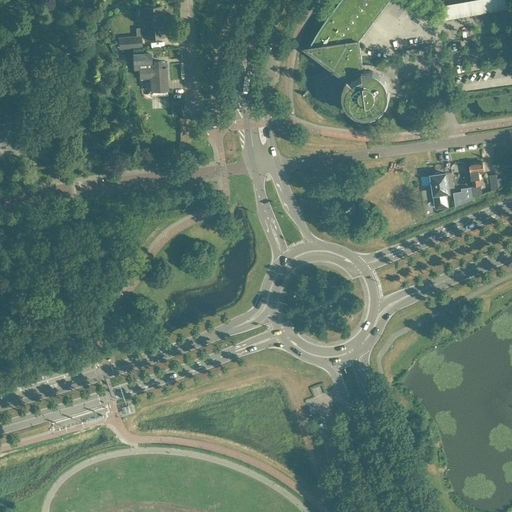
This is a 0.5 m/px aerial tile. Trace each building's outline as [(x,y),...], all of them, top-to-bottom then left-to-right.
[(372,71),(373,66),(371,65),(369,65),(367,65),(365,65),(362,65),(359,41),(389,0),(340,0),(327,18),(323,24),(319,30),(315,36),(312,42),(309,49),(308,50),(347,80),(346,82),(345,84),(344,86),(343,88),(343,90),(343,92),(343,94),(343,96),(343,98),(344,100),(345,102),(346,104),(347,106),(348,108),(350,109),(351,111),(353,112),(355,113),(357,114),(359,115),(361,115),(363,116),(365,116),(367,116),(369,116),(372,115),(374,115),(376,114),(377,113),(379,111),(381,110),(383,109),(384,107),(385,105),(386,103),(387,101),(388,100),(388,99),(388,97),(388,96),(389,94),(389,93),(389,92),(387,92),(387,89),(388,88),(387,86),(387,84),(386,82),(384,80),(383,78),(382,77),(380,75),(378,74),(376,72),(374,71),(372,71)] [(446,20),(511,10),(511,0),(493,0),(444,8),(446,20)] [(145,38),(164,36),(163,24),(162,19),(163,18),(162,16),(164,15),(163,9),(162,9),(162,6),(142,8),(143,19),(142,20),(142,26),(144,26),(145,38)] [(141,46),(141,37),(119,39),(119,48),(141,46)] [(134,68),(139,68),(139,77),(151,77),(152,92),(167,91),(165,61),(153,62),(152,50),(133,51),(134,68)] [(21,124),(19,113),(4,115),(5,123),(0,124),(0,149),(1,149),(1,147),(13,146),(11,133),(14,132),(13,125),(21,124)] [(474,196),(482,194),(479,174),(484,173),(483,161),(469,163),(474,196)] [(436,207),(447,206),(444,187),(448,186),(446,173),(440,174),(440,173),(438,172),(437,172),(435,173),(434,174),(434,175),(432,176),(436,207)] [(498,188),(497,179),(496,174),(489,175),(492,190),(498,188)] [(454,193),(456,205),(472,198),(471,188),(462,189),(462,192),(454,193)]
